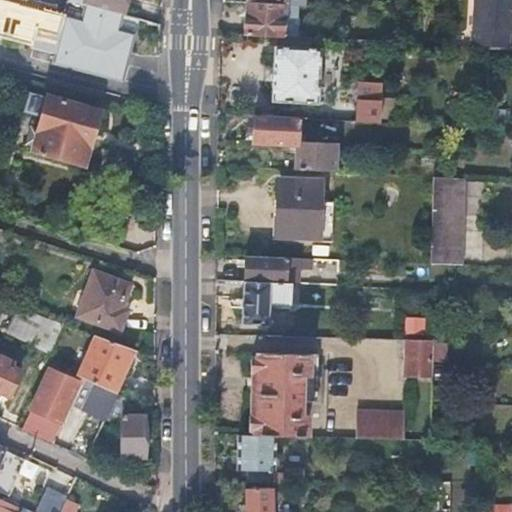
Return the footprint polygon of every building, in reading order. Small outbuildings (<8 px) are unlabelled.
[(125,85),(140,21),(123,16),(85,6),(67,2),(64,17),(0,0),(0,37),(56,53),(53,67),(125,85)] [(86,0),(85,6),(123,16),(126,0),(86,0)] [(246,0),(246,5),(288,8),(305,8),(305,0),(246,0)] [(511,0),(472,0),(471,48),(472,48),(508,50),(508,34),(511,35),(511,0)] [(288,8),(246,5),(245,18),(225,18),(223,37),(245,36),(286,39),(288,8)] [(383,44),(362,43),(362,60),(382,61),(383,44)] [(275,51),(272,105),(317,108),(319,54),(275,51)] [(360,86),(359,122),(380,123),(380,87),(360,86)] [(37,129),(32,147),(31,150),(84,166),(100,110),(47,95),(37,129)] [(297,119),(252,117),(251,145),(296,148),(296,144),(297,119)] [(23,144),(32,147),(37,129),(29,125),(23,144)] [(296,148),(295,173),(336,175),(337,146),(296,144),(296,148)] [(465,181),(434,179),(429,265),(460,267),(465,181)] [(318,187),(281,185),(279,236),(316,239),(318,187)] [(91,240),(119,249),(128,220),(100,211),(91,240)] [(311,260),(245,257),(243,283),(289,285),(298,285),(299,272),(311,272),(311,260)] [(131,286),(94,273),(78,316),(120,333),(128,311),(123,309),(131,286)] [(289,285),(243,283),(242,326),(266,327),(267,305),(289,305),(289,285)] [(31,346),(45,317),(18,307),(6,334),(31,346)] [(403,314),(401,329),(424,331),(425,317),(403,314)] [(64,324),(45,317),(31,346),(50,354),(64,324)] [(83,379),(94,384),(115,394),(135,350),(97,336),(79,378),(83,379)] [(433,344),(405,343),(405,377),(432,379),(432,368),(433,344)] [(0,357),(10,362),(12,357),(0,350),(0,357)] [(251,432),(251,436),(277,437),(308,439),(308,419),(292,418),(293,403),(316,404),(317,358),(255,356),(249,361),(249,376),(252,378),(252,413),(246,416),(246,428),(251,432)] [(0,357),(0,396),(1,394),(10,398),(21,374),(11,369),(13,363),(10,362),(0,357)] [(63,425),(83,379),(79,378),(52,365),(32,411),(63,425)] [(70,451),(87,459),(97,437),(116,395),(115,394),(94,384),(82,409),(88,411),(70,451)] [(116,395),(97,437),(123,437),(124,417),(138,417),(140,411),(123,411),(128,400),(116,395)] [(32,411),(23,430),(54,444),(63,425),(32,411)] [(359,441),(403,443),(404,417),(360,415),(359,441)] [(124,417),(123,437),(124,459),(146,459),(146,417),(138,417),(124,417)] [(251,436),(237,436),(237,471),(246,472),(246,484),(301,484),(302,473),(277,471),(277,437),(251,436)] [(69,478),(53,470),(43,494),(59,502),(69,478)] [(247,490),(246,511),(271,511),(270,490),(247,490)] [(0,501),(0,511),(15,511),(19,505),(7,499),(5,503),(0,501)] [(75,511),(79,506),(68,500),(62,511),(75,511)]
